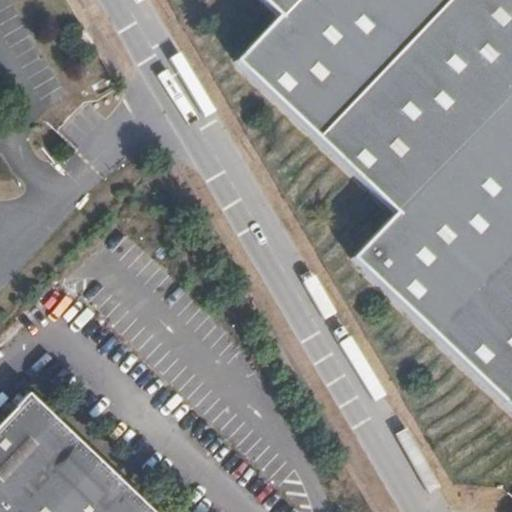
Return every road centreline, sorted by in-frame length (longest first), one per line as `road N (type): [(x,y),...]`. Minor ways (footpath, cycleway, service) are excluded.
road 1 (unclassified): [(122,0),(423,511)]
road 2 (unknown): [(51,211),(9,158),(0,91)]
